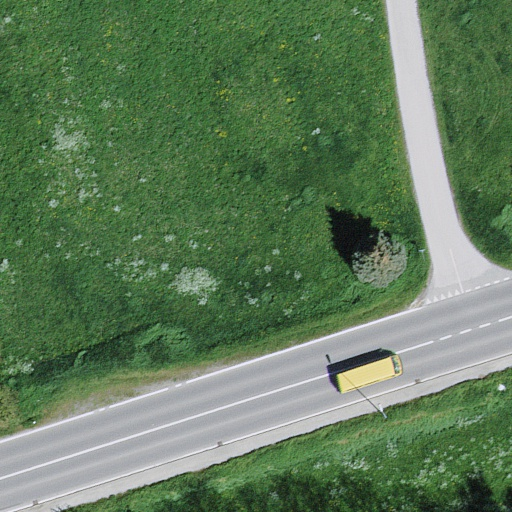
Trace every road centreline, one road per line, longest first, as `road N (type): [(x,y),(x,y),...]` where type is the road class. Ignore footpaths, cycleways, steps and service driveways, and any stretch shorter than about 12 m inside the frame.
road 1 (tertiary): [(0,479),(479,326)]
road 2 (unclassified): [(400,0),(430,194),(479,326)]
